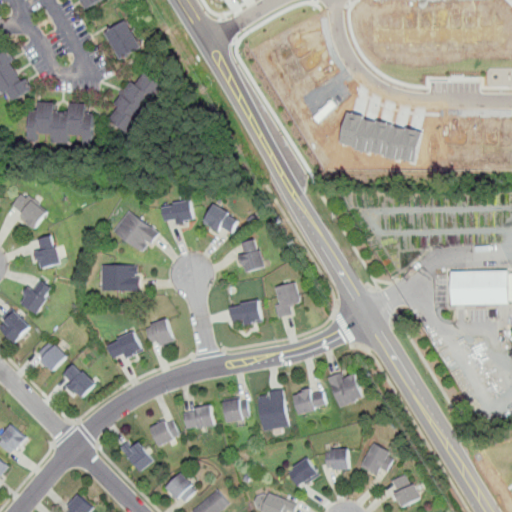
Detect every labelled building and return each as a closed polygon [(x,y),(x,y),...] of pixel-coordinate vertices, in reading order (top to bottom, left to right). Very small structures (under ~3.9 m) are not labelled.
[(110,0),(112,3),(93,15),(87,4),(91,1),(90,0),(110,0)] [(132,53),(121,60),(106,34),(117,27),(120,25),(126,21),(142,47),(135,52),(132,53)] [(18,74),(24,83),(28,81),(28,80),(29,82),(34,90),(15,101),(9,92),(4,95),(0,87),(0,56),(10,50),(15,59),(16,61),(12,64),(17,72),(18,74)] [(158,83),(165,88),(156,100),(154,98),(151,102),(152,103),(141,116),(140,117),(138,120),(139,121),(129,134),(119,127),(117,125),(110,120),(120,108),(116,105),(122,97),(120,95),(122,93),(123,91),(125,89),(126,90),(133,82),(137,85),(146,73),(156,81),(158,83)] [(59,112),(67,112),(71,112),(71,105),(71,104),(87,105),(87,114),(91,114),(95,114),(94,146),(84,145),(84,136),(70,136),(70,145),(52,144),(53,135),(39,134),(39,143),(30,143),(31,111),(35,111),(39,112),(40,102),(41,102),(56,103),(56,106),(56,111),(59,112)] [(25,194),(31,198),(33,196),(53,211),(41,229),(25,217),(27,214),(16,206),(25,194)] [(200,200),(203,219),(195,221),(195,223),(186,225),(185,219),(173,221),(171,208),(183,206),(183,204),(200,200)] [(247,221),(240,233),(229,227),(227,231),(212,223),(223,204),(238,213),(237,215),(247,221)] [(167,233),(160,243),(155,240),(153,244),(155,245),(151,251),(149,250),(148,250),(123,231),(138,211),(167,233)] [(59,236),(62,247),(65,247),(69,263),(46,269),(42,253),(47,251),(44,240),(59,236)] [(263,239),(266,251),(269,251),(273,267),(255,271),(253,263),(250,263),(248,256),(251,255),(248,243),(263,239)] [(142,265),(142,266),(145,266),(145,274),(143,274),(143,276),(140,276),(140,278),(148,278),(148,291),(111,290),(110,265),(142,265)] [(511,271),(452,273),(453,306),(511,305),(511,271)] [(59,289),(53,298),(55,299),(46,314),(30,303),(35,296),(32,294),(36,287),(40,290),(46,281),(59,289)] [(298,315),(285,318),(282,306),(288,304),(283,288),(302,283),(308,302),(295,306),(298,315)] [(260,299),(264,318),(260,320),(260,321),(256,322),(256,323),(247,325),(246,318),(234,321),(231,307),(244,305),(244,303),(260,299)] [(35,328),(20,344),(4,328),(11,321),(7,318),(16,309),(35,328)] [(184,339),(168,345),(167,340),(159,343),(154,329),(162,326),(162,325),(176,319),(184,339)] [(152,350),(143,354),(144,356),(137,360),(134,353),(122,359),(117,348),(130,341),(129,339),(143,332),(152,350)] [(55,343),(61,348),(64,345),(75,357),(61,371),(54,364),(51,367),(47,362),(50,359),(45,353),(55,343)] [(81,365),(91,375),(93,372),(105,384),(91,397),(85,391),(83,393),(77,387),(80,384),(71,375),(81,365)] [(346,373),(349,380),(363,375),(371,398),(344,408),(333,378),(346,373)] [(318,389),(320,394),(328,392),(332,405),(323,407),(324,411),(307,415),(302,397),(307,395),(307,394),(311,393),(310,392),(318,389)] [(288,390),(294,427),(269,431),(264,400),(265,400),(265,397),(272,396),(273,398),(276,398),(275,392),(288,390)] [(246,397),(246,403),(252,402),(254,416),(251,417),(252,420),(233,423),(229,400),(246,397)] [(223,426),(208,428),(207,426),(194,429),(191,414),(205,412),(204,409),(220,406),(223,426)] [(170,420),(172,424),(177,421),(184,435),(181,437),(182,441),(170,447),(160,429),(165,426),(163,423),(170,420)] [(34,438),(24,450),(21,447),(16,454),(4,444),(19,426),(34,438)] [(134,443),(136,447),(139,445),(141,449),(148,444),(160,461),(145,472),(127,448),(134,443)] [(396,460),(390,472),(383,469),(379,476),(364,468),(377,444),(393,452),(390,457),(396,460)] [(355,450),(356,470),(339,471),(339,468),(330,468),(330,454),(338,453),(338,451),(355,450)] [(0,453),(13,466),(3,478),(0,475),(0,453)] [(324,474),(310,483),(309,481),(300,486),(292,474),(314,459),(324,474)] [(404,473),(410,486),(415,484),(422,498),(405,506),(392,479),(404,473)] [(201,491),(190,501),(188,499),(187,500),(176,489),(190,475),(201,486),(198,489),(201,491)] [(234,504),(225,511),(198,511),(222,491),(234,504)] [(86,495),(101,509),(98,511),(73,511),(76,509),(72,505),(77,500),(80,502),(86,495)] [(300,505),(297,511),(292,511),(290,511),(289,511),(268,511),(275,495),(300,505)]
